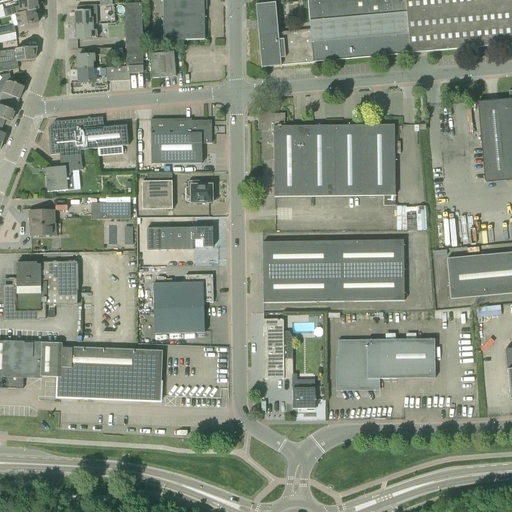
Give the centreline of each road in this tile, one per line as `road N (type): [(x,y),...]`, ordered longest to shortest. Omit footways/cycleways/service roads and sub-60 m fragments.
road 1 (residential): [(303,459),(249,424),(240,407),(235,92)]
road 2 (residential): [(235,92),(511,69)]
road 3 (tertiary): [(248,511),(139,473),(2,463)]
road 4 (residential): [(511,425),(346,432),(303,459)]
road 5 (residential): [(33,107),(235,92)]
road 6 (secondary): [(348,511),(424,484),(511,471)]
road 7 (unknown): [(426,76),(443,155),(486,201)]
